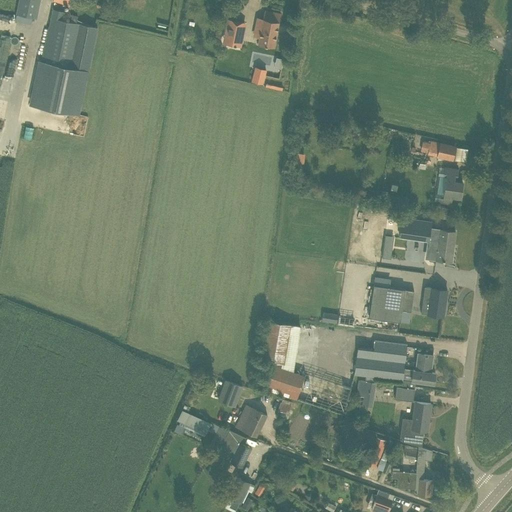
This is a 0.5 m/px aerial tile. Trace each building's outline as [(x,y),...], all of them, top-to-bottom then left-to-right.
[(32,18),(36,18),(39,0),(18,0),(15,14),(16,14),(32,18)] [(52,9),(41,61),(38,61),(29,105),(79,115),(98,27),(82,24),(76,22),(77,15),(72,14),(70,21),(63,20),(65,11),(52,9)] [(258,44),(273,47),(280,13),(265,10),(261,30),(256,29),(254,37),(259,38),(258,44)] [(227,19),(225,32),(232,33),(229,44),(241,47),(246,23),(227,19)] [(265,71),(255,68),(252,80),(262,83),(265,71)] [(428,154),(436,156),(439,143),(430,141),(430,143),(424,141),(422,151),(428,152),(428,154)] [(455,146),(439,143),(436,156),(452,159),(455,146)] [(463,182),(454,181),(454,178),(456,178),(458,169),(445,167),(440,166),(438,175),(439,176),(436,193),(435,201),(450,203),(451,196),(460,197),(463,182)] [(455,232),(440,229),(435,259),(451,261),(455,232)] [(384,234),(381,256),(391,257),(394,236),(384,234)] [(414,291),(374,284),(369,316),(400,321),(402,310),(411,311),(414,291)] [(421,313),(443,316),(447,290),(425,286),(421,313)] [(338,314),(331,313),(330,322),(336,323),(338,314)] [(289,369),(301,327),(273,319),(254,387),(314,403),(315,399),(343,407),(350,385),(303,371),(302,373),(289,369)] [(414,388),(415,381),(412,381),(403,380),(404,368),(407,343),(374,340),(373,349),(357,347),(354,374),(354,375),(401,380),(401,386),(414,388)] [(412,381),(412,380),(433,383),(435,372),(430,372),(433,355),(418,353),(416,369),(404,368),(403,380),(412,381)] [(234,406),(242,386),(226,379),(218,400),(234,406)] [(363,396),(362,405),(360,404),(359,412),(363,412),(364,405),(371,406),(374,382),(360,380),(358,396),(363,396)] [(397,386),(395,398),(413,400),(414,388),(401,386),(397,386)] [(285,413),(286,410),(289,411),(292,402),(282,399),(281,401),(280,401),(277,411),(285,413)] [(402,419),(399,437),(401,437),(401,440),(418,446),(421,446),(423,430),(427,431),(431,403),(415,401),(412,420),(402,419)] [(267,414),(251,407),(245,404),(235,426),(256,436),(267,414)] [(182,409),(177,419),(205,433),(210,422),(182,409)] [(251,447),(241,443),(244,436),(229,429),(216,454),(242,467),(251,447)] [(374,434),(359,429),(355,442),(370,447),(374,434)] [(387,440),(376,437),(366,464),(377,468),(387,440)] [(386,462),(393,443),(389,441),(381,460),(386,462)] [(404,457),(414,459),(417,447),(404,444),(403,450),(406,451),(404,457)] [(414,493),(415,493),(419,450),(418,449),(416,472),(398,471),(399,467),(393,467),(392,477),(398,478),(397,486),(415,488),(414,493)] [(419,450),(415,493),(418,493),(418,494),(431,495),(432,480),(423,479),(425,450),(419,450)] [(386,462),(382,471),(387,473),(391,464),(386,462)] [(240,501),(249,482),(237,476),(228,495),(240,501)] [(226,478),(223,484),(228,487),(231,481),(226,478)] [(292,491),(296,484),(291,481),(287,488),(292,491)] [(259,496),(264,487),(260,484),(254,493),(259,496)] [(314,497),(310,491),(304,494),(308,500),(314,497)] [(376,494),(373,502),(389,508),(392,500),(376,494)] [(247,511),(251,505),(245,501),(241,508),(247,511)]
